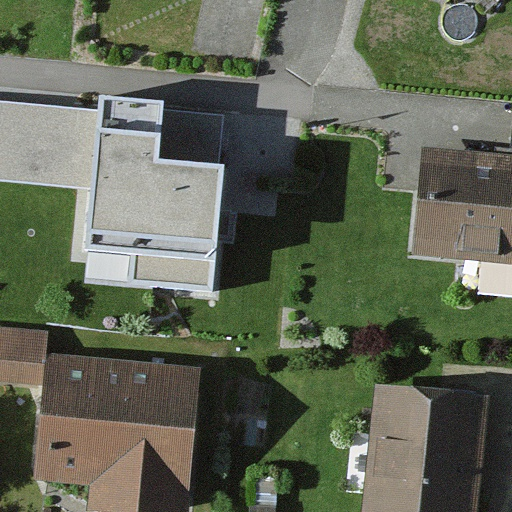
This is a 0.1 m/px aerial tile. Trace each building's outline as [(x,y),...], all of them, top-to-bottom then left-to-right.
[(222,0),(153,0),(220,12),(222,0)] [(228,118),(102,105),(100,118),(0,107),(0,186),(96,196),(90,255),(133,259),(130,291),(210,300),(228,118)] [(511,157),(423,152),(413,291),(511,298),(511,157)] [(0,386),(44,390),(48,335),(0,331),(0,386)] [(202,511),(210,376),(52,367),(44,510),(70,511),(202,511)] [(478,511),(487,403),(372,395),(362,511),(478,511)]
